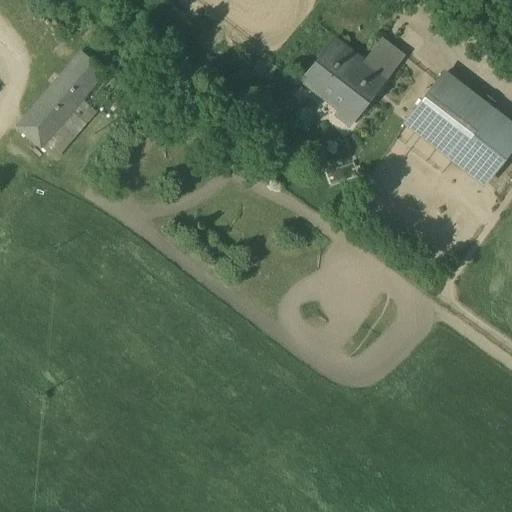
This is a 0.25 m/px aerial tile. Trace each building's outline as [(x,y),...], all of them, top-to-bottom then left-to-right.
[(360,66),(332,44),(305,78),(354,117),(385,77),(372,67),(364,61),(360,66)] [(389,46),(372,67),(385,77),(402,56),(389,46)] [(81,53),(17,128),(39,148),(104,72),(81,53)] [(104,72),(39,148),(54,160),(118,84),(104,72)] [(506,125),(442,75),(405,123),(469,172),(506,125)] [(511,129),(506,125),(469,172),(484,184),(511,148),(511,129)]
